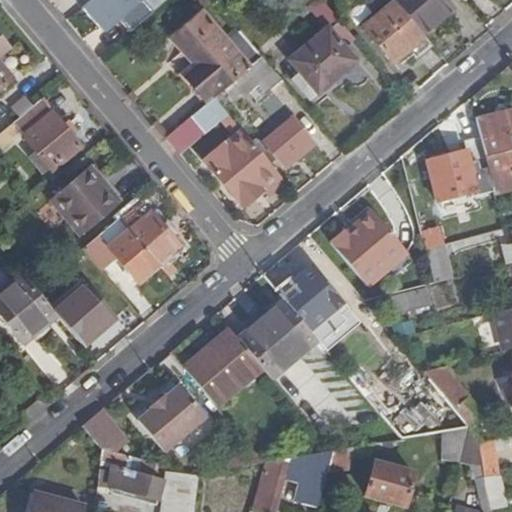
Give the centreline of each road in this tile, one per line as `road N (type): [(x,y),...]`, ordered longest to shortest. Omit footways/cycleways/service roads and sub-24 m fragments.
road 1 (residential): [(245,264),(511,34)]
road 2 (residential): [(245,264),(14,0)]
road 3 (residential): [(0,473),(245,264)]
